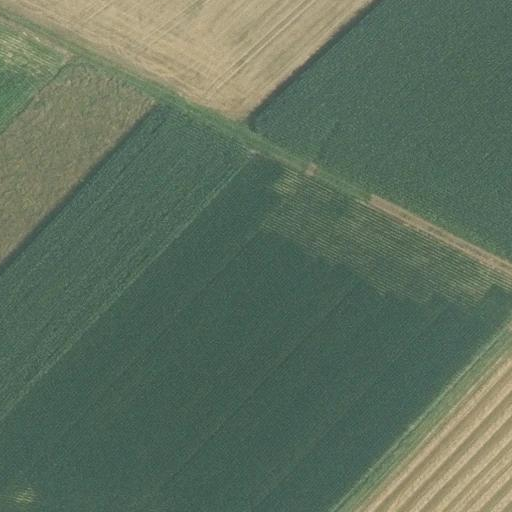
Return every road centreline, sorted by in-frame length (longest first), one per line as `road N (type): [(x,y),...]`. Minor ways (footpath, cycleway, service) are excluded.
road 1 (track): [(511,270),(0,22)]
road 2 (track): [(511,335),(345,511)]
